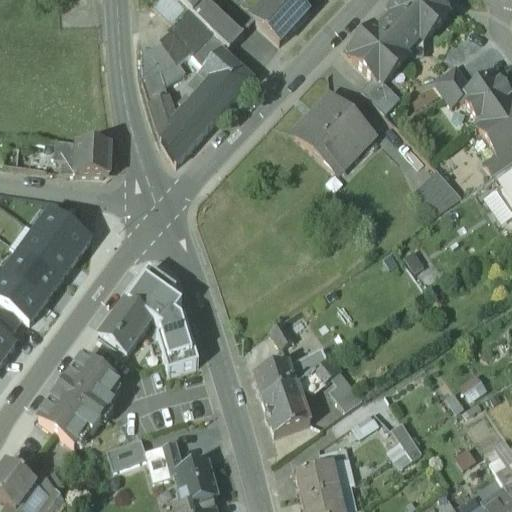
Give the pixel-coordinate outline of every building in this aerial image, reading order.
[(152,0),(146,7),(170,32),(187,15),(185,14),(171,0),(152,0)] [(171,0),(185,14),(198,0),(203,5),(206,0),(171,0)] [(203,5),(198,0),(185,14),(187,15),(203,31),(215,17),(203,5)] [(288,0),(275,0),(251,26),(278,50),(307,18),(295,6),(288,0)] [(390,19),(374,37),(371,35),(348,60),(352,64),(350,66),(371,86),(375,90),(377,87),(381,91),(382,91),(405,66),(403,64),(420,47),(422,49),(445,24),(441,19),(443,17),(424,0),(404,0),(388,17),(390,19)] [(203,31),(187,15),(170,32),(168,34),(202,73),(219,55),(222,50),(203,31)] [(215,17),(203,31),(222,50),(227,55),(241,41),(215,17)] [(176,68),(161,49),(151,53),(158,79),(176,68)] [(151,53),(139,55),(140,84),(140,85),(140,86),(158,79),(151,53)] [(174,129),(166,139),(181,164),(228,111),(252,85),(219,55),(202,73),(199,77),(188,91),(199,100),(190,110),(186,115),(185,116),(186,116),(174,129)] [(176,68),(158,79),(162,91),(183,77),(176,68)] [(454,75),(433,90),(441,101),(462,87),(454,75)] [(158,79),(140,86),(147,107),(166,101),(162,91),(158,79)] [(511,111),(511,107),(494,81),(470,97),(459,105),(459,106),(479,134),(511,111)] [(375,90),(371,86),(359,98),(360,98),(378,117),(393,102),(382,91),(381,91),(377,87),(375,90)] [(462,87),(441,101),(449,113),(459,106),(459,105),(470,97),(462,87)] [(185,97),(177,107),(186,115),(190,110),(186,107),(190,102),(185,97)] [(166,101),(147,107),(159,147),(166,139),(174,129),(166,101)] [(371,144),(328,104),(293,141),(335,181),(371,144)] [(511,111),(479,134),(477,136),(494,161),(496,163),(510,153),(511,152),(511,151),(510,148),(511,146),(511,111)] [(181,164),(166,139),(159,147),(174,172),(181,164)] [(74,149),(54,146),(52,165),(64,166),(64,179),(73,180),(74,149)] [(109,150),(74,149),(73,180),(107,182),(109,150)] [(511,155),(510,153),(496,163),(494,161),(483,169),(492,182),(511,168),(511,155)] [(434,178),(410,201),(431,224),(459,205),(434,178)] [(511,183),(500,192),(510,206),(511,207),(511,206),(511,183)] [(510,206),(501,193),(495,197),(504,210),(510,206)] [(75,266),(91,244),(51,215),(35,236),(75,266)] [(59,287),(75,266),(35,236),(19,257),(59,287)] [(43,308),(59,287),(19,257),(3,279),(43,308)] [(174,294),(146,274),(122,306),(150,326),(168,303),(174,294)] [(29,327),(43,308),(3,279),(0,283),(0,305),(23,323),(29,327)] [(155,342),(166,378),(198,370),(184,323),(176,317),(180,311),(168,303),(150,326),(160,334),(155,342)] [(0,322),(15,333),(23,323),(0,305),(0,322)] [(150,326),(122,306),(97,340),(125,360),(150,326)] [(0,322),(0,337),(8,343),(15,334),(0,322)] [(289,331),(286,325),(280,329),(283,335),(289,331)] [(283,335),(280,329),(268,337),(280,356),(291,348),(283,335)] [(0,366),(14,348),(8,343),(0,337),(0,366)] [(318,360),(293,373),(294,377),(289,379),(293,392),(295,391),(312,377),(323,369),(318,360)] [(82,363),(63,388),(62,388),(55,398),(55,399),(37,424),(72,450),(85,433),(90,437),(110,410),(104,406),(117,389),(82,363)] [(323,369),(312,377),(323,391),(337,380),(326,367),(323,369)] [(286,369),(251,381),(259,403),(293,392),(289,379),(286,369)] [(312,377),(295,391),(298,399),(305,397),(310,401),(323,391),(312,377)] [(469,406),(487,395),(476,379),(459,390),(469,406)] [(342,387),(327,399),(334,408),(350,396),(342,387)] [(293,392),(259,403),(264,418),(263,418),(267,428),(272,443),(308,431),(298,399),(295,391),(293,392)] [(350,396),(334,408),(343,420),(360,409),(350,396)] [(373,423),(354,433),(361,444),(379,434),(373,423)] [(419,461),(400,431),(389,438),(409,467),(419,461)] [(139,443),(106,454),(113,473),(145,462),(144,457),(139,443)] [(174,449),(161,452),(169,480),(170,482),(174,480),(173,475),(181,472),(174,449)] [(161,452),(144,457),(145,462),(147,462),(153,485),(169,480),(161,452)] [(511,455),(511,454),(497,463),(504,474),(505,475),(506,477),(508,476),(511,473),(511,455)] [(344,455),(317,461),(320,472),(331,469),(347,466),(344,455)] [(497,463),(487,470),(494,481),(504,474),(497,463)] [(5,465),(0,471),(0,503),(12,511),(15,511),(34,487),(32,485),(5,465)] [(181,472),(173,475),(174,480),(182,509),(182,510),(211,502),(216,501),(206,465),(181,472)] [(320,472),(293,478),(299,505),(337,496),(331,469),(320,472)] [(504,474),(494,481),(502,493),(511,486),(511,483),(508,476),(506,477),(505,475),(504,474)] [(34,487),(15,511),(39,511),(53,493),(42,476),(40,475),(32,485),(34,487)] [(511,486),(502,493),(506,500),(507,500),(511,496),(511,486)] [(53,493),(39,511),(60,511),(63,508),(53,493)] [(502,494),(479,509),(481,511),(511,511),(511,507),(507,500),(506,500),(502,494)] [(340,511),(337,496),(299,505),(300,511),(340,511)] [(449,511),(443,501),(434,506),(436,511),(449,511)] [(213,511),(211,502),(182,510),(182,509),(171,511),(213,511)]
